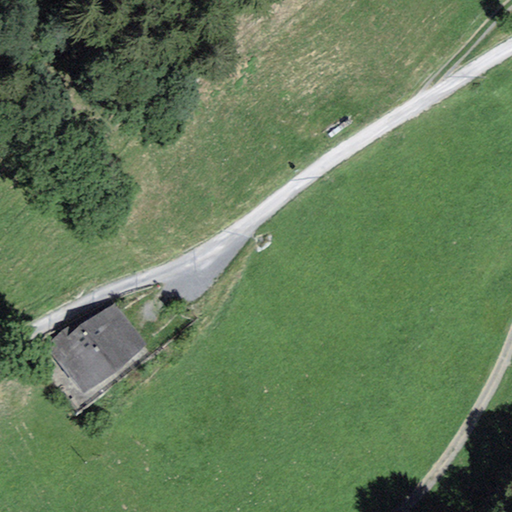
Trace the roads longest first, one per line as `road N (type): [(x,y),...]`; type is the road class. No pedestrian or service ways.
road 1 (unclassified): [(0,346),(234,232),(331,157),(511,49)]
road 2 (track): [(511,342),(451,452),(400,511)]
